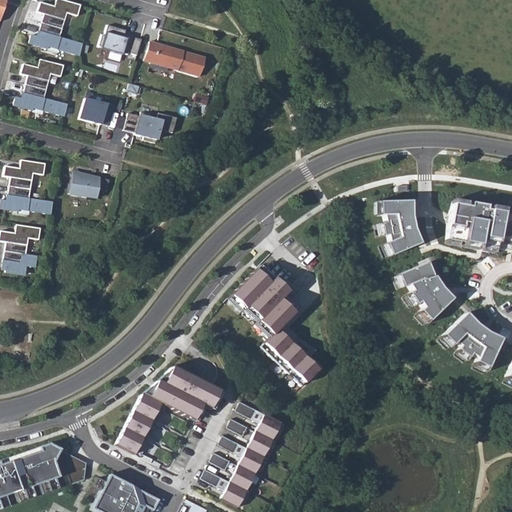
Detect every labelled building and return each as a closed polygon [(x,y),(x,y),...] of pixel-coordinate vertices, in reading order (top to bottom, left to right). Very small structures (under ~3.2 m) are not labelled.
[(43,15),(40,23),(61,29),(65,14),(76,17),(79,6),(59,0),(54,0),(53,7),(39,3),(36,13),(43,15)] [(61,29),(40,23),(36,38),(30,36),(27,44),(46,49),(47,47),(78,56),(81,44),(58,38),(61,29)] [(136,55),(141,40),(132,37),(133,36),(124,34),(125,30),(107,25),(104,35),(101,35),(98,46),(101,47),(100,49),(121,55),(122,53),(128,55),(128,53),(136,55)] [(151,63),(156,44),(149,42),(143,60),(151,63)] [(204,58),(156,44),(151,63),(199,77),(204,58)] [(26,76),(24,85),(45,90),(49,75),(59,78),(62,66),(38,60),(36,68),(22,64),(19,74),(26,76)] [(129,84),(127,92),(137,94),(139,87),(129,84)] [(31,108),(63,116),(66,105),(43,99),(45,90),(24,85),(20,100),(14,98),(12,106),(31,111),(31,108)] [(195,94),(193,101),(205,105),(207,98),(195,94)] [(107,126),(113,107),(84,99),(77,119),(99,125),(99,124),(107,126)] [(116,126),(122,128),(126,115),(120,113),(116,126)] [(126,114),(122,131),(134,134),(133,135),(140,137),(140,135),(143,136),(143,137),(142,141),(154,144),(157,130),(171,134),(175,119),(157,114),(155,120),(148,118),(149,116),(139,113),(138,117),(126,114)] [(8,178),(7,187),(29,190),(31,175),(41,176),(42,164),(18,160),(17,169),(2,166),(0,177),(8,178)] [(70,173),(66,192),(94,198),(98,179),(70,173)] [(17,209),(49,214),(51,203),(27,199),(29,190),(7,187),(4,202),(0,200),(0,209),(16,212),(17,209)] [(464,203),(451,201),(444,240),(478,245),(482,223),(485,223),(483,238),(495,240),(501,209),(488,207),(487,211),(483,211),(484,207),(468,204),(467,208),(463,207),(464,203)] [(407,202),(376,203),(376,216),(380,216),(383,224),(378,224),(380,237),(385,236),(387,243),(382,245),(388,256),(416,245),(408,224),(407,202)] [(0,242),(5,243),(4,252),(25,255),(27,239),(38,241),(40,229),(15,225),(14,234),(0,231),(0,242)] [(25,255),(4,252),(1,270),(5,271),(5,273),(23,276),(25,266),(34,267),(36,257),(34,256),(25,255)] [(434,283),(425,265),(396,276),(401,288),(406,286),(410,292),(405,295),(413,306),(418,304),(421,309),(416,313),(425,323),(448,300),(434,283)] [(257,266),(253,270),(257,274),(261,270),(257,266)] [(253,270),(228,296),(242,310),(245,307),(257,319),(255,321),(270,335),(267,338),(261,344),(268,351),(266,354),(273,360),(275,358),(282,364),(279,367),(286,373),(289,370),(295,377),(293,380),(300,387),(318,367),(277,327),(291,313),(277,300),(282,294),(288,288),(274,275),(271,279),(261,270),(257,274),(253,270)] [(296,307),(282,294),(277,300),(291,313),(296,307)] [(242,310),(228,296),(226,298),(240,313),(242,310)] [(245,307),(242,310),(255,321),(257,319),(245,307)] [(474,327),(462,314),(440,337),(448,345),(453,342),(459,347),(456,350),(466,358),(469,354),(475,359),(474,362),(485,367),(498,340),(486,334),(474,327)] [(270,335),(255,321),(252,324),(267,338),(270,335)] [(221,325),(215,331),(222,338),(228,331),(221,325)] [(244,355),(238,362),(244,368),(251,361),(244,355)] [(511,357),(503,377),(511,380),(511,357)] [(148,387),(140,395),(113,445),(149,463),(151,460),(140,454),(164,407),(185,417),(187,414),(196,419),(202,406),(207,408),(211,400),(215,401),(219,393),(169,368),(155,381),(159,386),(154,394),(148,387)] [(154,382),(148,387),(154,394),(159,386),(155,381),(154,382)] [(268,385),(261,392),(268,398),(275,391),(268,385)] [(219,499),(235,508),(278,422),(237,402),(232,411),(257,424),(245,448),(220,436),(215,445),(240,458),(227,482),(203,469),(198,479),(223,491),(219,499)] [(229,419),(224,428),(240,436),(245,427),(229,419)] [(98,426),(93,428),(97,436),(102,434),(98,426)] [(0,497),(36,485),(52,479),(56,478),(60,488),(83,480),(85,463),(46,444),(37,447),(38,451),(0,464),(0,497)] [(37,447),(0,459),(0,464),(38,451),(37,447)] [(211,453),(207,462),(223,470),(228,461),(211,453)] [(151,460),(149,463),(158,468),(160,464),(151,460)] [(99,490),(89,509),(94,511),(140,511),(143,507),(151,511),(157,500),(132,488),(129,493),(119,488),(122,482),(107,475),(103,484),(99,490)] [(52,479),(36,485),(40,495),(56,489),(52,479)] [(92,486),(99,490),(103,484),(95,480),(92,486)]
